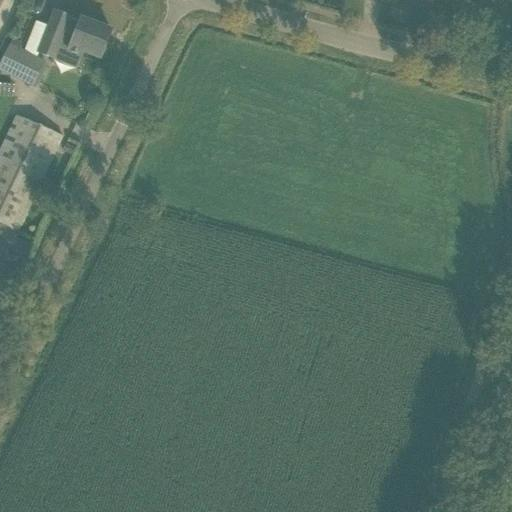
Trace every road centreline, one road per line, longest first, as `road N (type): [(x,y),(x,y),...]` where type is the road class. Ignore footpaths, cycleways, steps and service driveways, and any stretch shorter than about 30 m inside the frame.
road 1 (residential): [(511,75),(446,67),(212,0)]
road 2 (unclassified): [(0,385),(100,168)]
road 3 (residential): [(100,168),(181,0)]
road 4 (residential): [(471,511),(511,382)]
